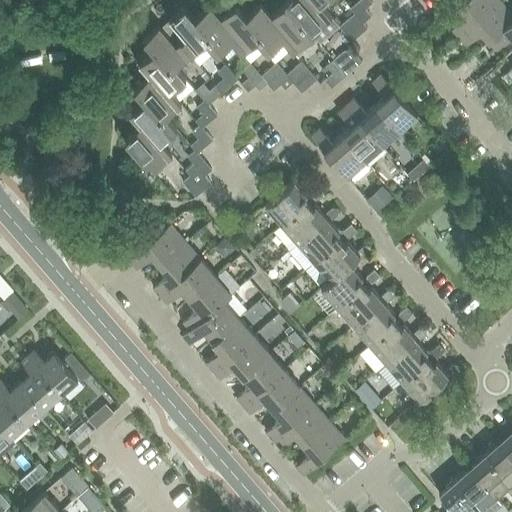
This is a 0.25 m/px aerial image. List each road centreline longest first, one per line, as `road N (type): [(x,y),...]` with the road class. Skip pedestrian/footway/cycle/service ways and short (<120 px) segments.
road 1 (residential): [(317,511),(117,274),(95,276),(76,291)]
road 2 (residential): [(269,109),(484,360)]
road 3 (tertiary): [(272,511),(76,291)]
road 4 (residential): [(331,511),(394,455),(441,448),(511,390)]
road 5 (residential): [(511,164),(398,39)]
road 6 (residential): [(269,109),(312,113),(398,39)]
road 7 (residential): [(194,205),(224,187),(221,158),(236,105),(269,109)]
